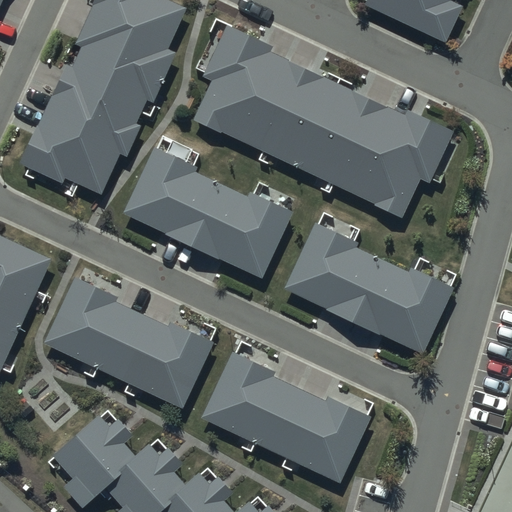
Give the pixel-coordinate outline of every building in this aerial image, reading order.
[(94,0),(17,165),(63,186),(66,179),(100,195),(119,153),(126,157),(140,126),(136,124),(148,100),(153,103),(176,54),(167,50),(186,9),(166,0),(94,0)] [(363,0),(356,16),(437,54),(456,12),(446,7),(448,0),(363,0)] [(212,81),(193,121),(221,135),(222,132),(376,205),(375,206),(402,219),(420,180),(429,185),(454,133),(407,111),(405,116),(270,53),(273,47),(228,26),(203,77),(212,81)] [(154,148),(123,214),(262,279),(293,213),(250,193),(248,198),(195,173),(197,168),(154,148)] [(313,222),(282,291),(423,356),(454,289),(411,269),(409,273),(356,249),(359,243),(313,222)] [(0,236),(0,372),(50,259),(0,236)] [(73,279),(44,343),(181,407),(211,344),(73,279)] [(485,336),(506,342),(511,319),(511,306),(494,302),(485,336)] [(506,342),(485,336),(474,378),(495,384),(506,342)] [(230,354),(201,418),(340,485),(369,418),(230,354)] [(508,414),(470,402),(464,418),(503,430),(508,414)] [(97,420),(53,460),(70,479),(59,488),(80,511),(85,511),(107,493),(120,507),(114,511),(271,511),(267,508),(262,511),(257,511),(249,502),(237,511),(231,511),(222,502),(233,492),(217,475),(208,483),(198,471),(186,482),(178,473),(185,465),(166,444),(157,453),(149,445),(134,458),(120,443),(128,436),(118,424),(108,432),(97,420)] [(511,470),(511,454),(502,450),(486,488),(501,495),(511,470)]
